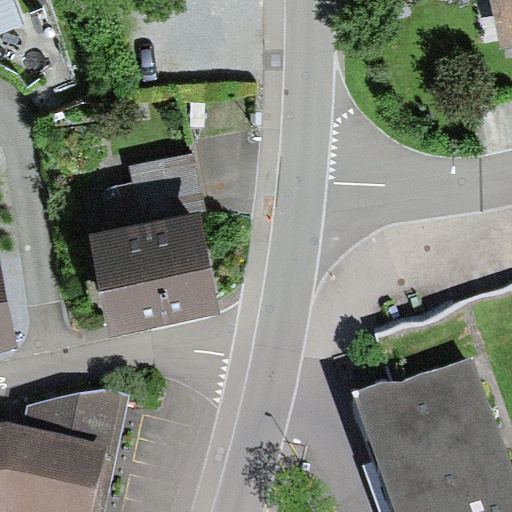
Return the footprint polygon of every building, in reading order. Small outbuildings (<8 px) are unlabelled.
[(16,0),(0,0),(0,23),(22,15),(16,0)] [(511,33),(511,0),(501,0),(508,34),(511,33)] [(192,157),(129,170),(139,215),(202,202),(192,157)] [(198,212),(93,233),(110,319),(216,297),(198,212)] [(0,348),(18,345),(0,255),(0,348)] [(480,392),(469,363),(357,405),(397,511),(511,511),(511,480),(507,467),(499,446),(480,392)] [(24,431),(10,425),(0,427),(0,511),(105,511),(131,397),(114,393),(28,412),(24,431)]
